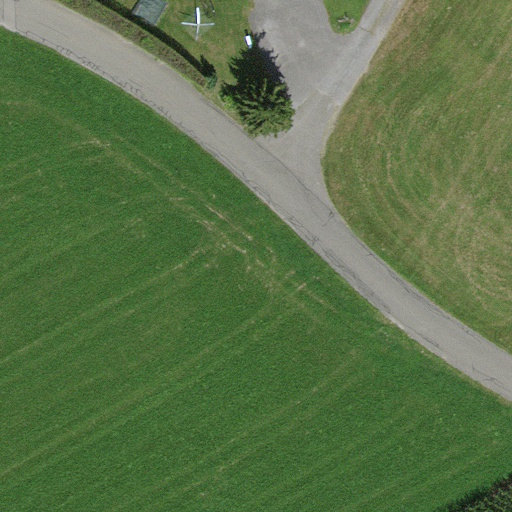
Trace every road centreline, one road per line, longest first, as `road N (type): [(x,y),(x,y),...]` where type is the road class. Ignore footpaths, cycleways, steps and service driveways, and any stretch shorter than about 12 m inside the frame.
road 1 (unclassified): [(511,374),(427,331),(142,73),(0,9)]
road 2 (track): [(274,193),(393,0)]
